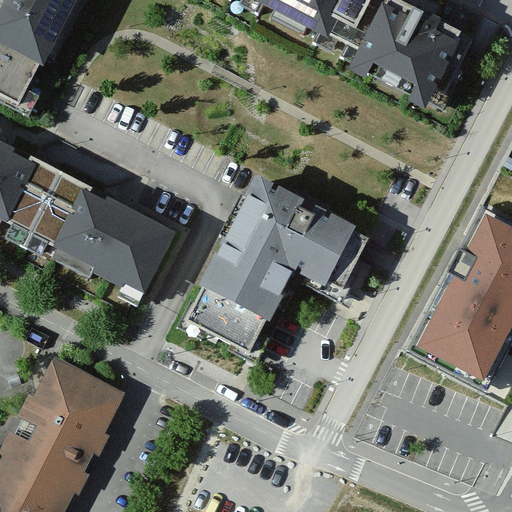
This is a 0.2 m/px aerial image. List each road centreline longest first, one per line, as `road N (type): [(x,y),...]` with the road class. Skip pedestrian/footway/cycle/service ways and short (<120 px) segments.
road 1 (residential): [(511,80),(318,454)]
road 2 (residential): [(0,295),(318,454)]
road 3 (residential): [(318,454),(451,506),(506,507)]
